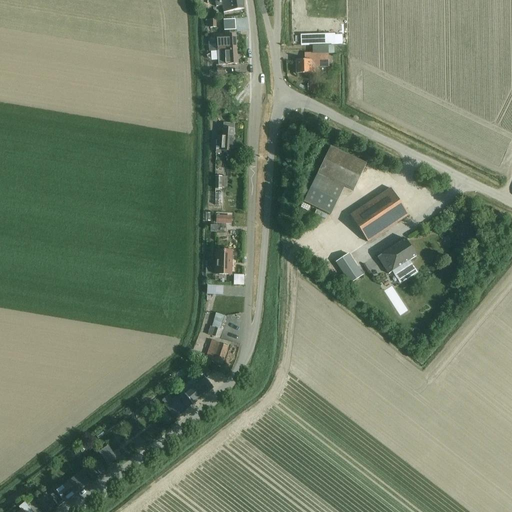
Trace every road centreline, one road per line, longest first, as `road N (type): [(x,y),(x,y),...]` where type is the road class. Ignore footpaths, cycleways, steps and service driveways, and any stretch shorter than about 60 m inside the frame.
road 1 (unclassified): [(511,203),(276,92)]
road 2 (unclassified): [(250,345),(260,311),(276,92)]
road 3 (unclassified): [(67,511),(212,402),(250,345)]
road 4 (unclassified): [(250,345),(252,158)]
road 5 (residential): [(252,158),(248,0)]
